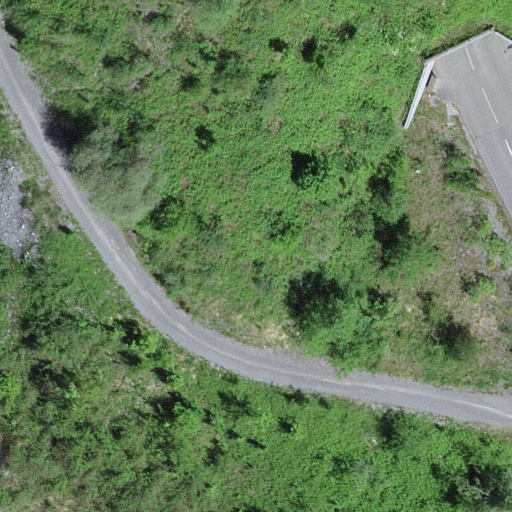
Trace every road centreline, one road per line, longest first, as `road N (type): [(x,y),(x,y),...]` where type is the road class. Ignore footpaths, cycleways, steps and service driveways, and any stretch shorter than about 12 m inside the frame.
road 1 (track): [(511,415),(259,381),(157,330),(61,185),(0,45)]
road 2 (tertiary): [(439,0),(511,151)]
